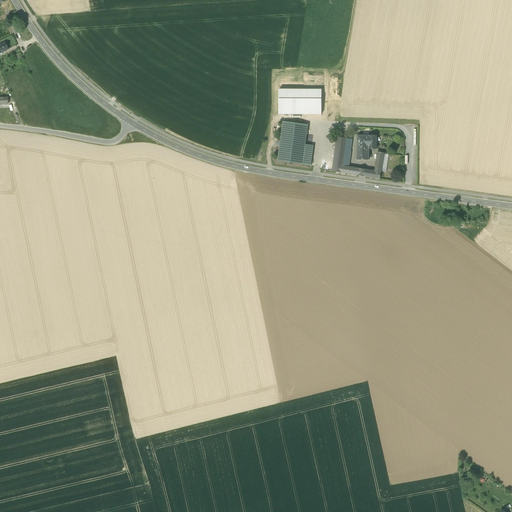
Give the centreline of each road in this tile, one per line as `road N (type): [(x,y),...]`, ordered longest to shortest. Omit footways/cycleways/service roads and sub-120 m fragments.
road 1 (tertiary): [(511,206),(237,167),(132,123)]
road 2 (tertiary): [(132,123),(63,67),(14,0)]
road 3 (unclassified): [(0,125),(108,143),(132,123)]
